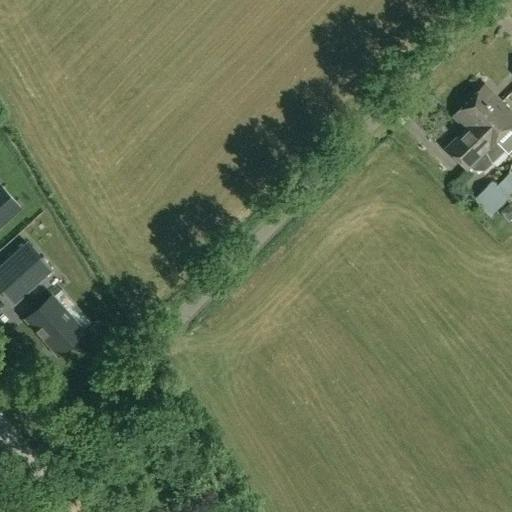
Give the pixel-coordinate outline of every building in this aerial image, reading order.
[(492,139),(496,143),(511,127),(511,113),(484,87),(451,119),(463,132),(462,133),(466,137),(474,129),(473,128),(476,126),(491,141),(492,139)] [(486,153),(496,143),(492,139),(491,141),(476,126),(473,128),(474,129),(466,137),(462,133),(445,150),(466,172),(469,169),(472,173),(484,173),(491,166),(486,153)] [(492,216),(511,194),(511,177),(509,174),(495,187),(491,181),(474,199),(492,216)] [(27,243),(0,267),(0,290),(12,304),(51,270),(27,243)] [(51,296),(26,319),(58,355),(83,332),(51,296)]
